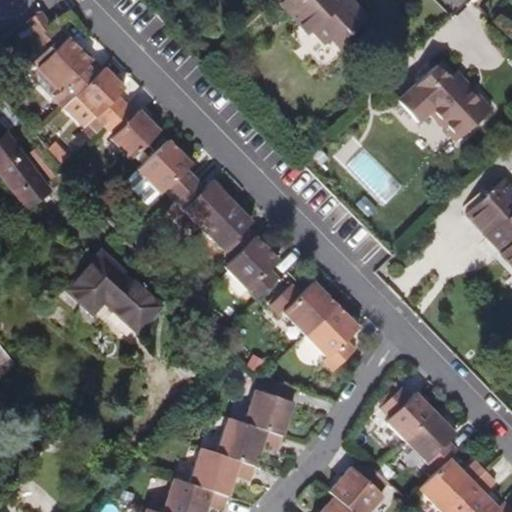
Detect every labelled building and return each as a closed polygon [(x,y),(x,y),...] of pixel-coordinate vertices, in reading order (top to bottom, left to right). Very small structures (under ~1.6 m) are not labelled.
[(368,19),(350,0),(343,0),(342,0),(274,0),(308,35),(312,31),(325,45),(330,41),(343,28),(350,35),(368,19)] [(341,52),(354,40),(350,36),(350,35),(343,28),(330,41),(341,52)] [(97,74),(87,64),(91,61),(67,37),(57,48),(52,43),(32,64),(38,70),(31,77),(51,99),(61,108),(68,101),(97,74)] [(490,109),(462,79),(455,86),(449,79),(436,65),(398,101),(417,123),(429,112),(456,141),(490,109)] [(126,104),(118,95),(125,88),(104,67),(97,74),(68,101),(97,132),(104,126),(126,104)] [(455,86),(462,79),(456,73),(449,79),(455,86)] [(159,131),(139,111),(135,114),(126,104),(104,126),(113,135),(109,139),(130,159),(159,131)] [(6,135),(0,138),(0,177),(24,209),(48,191),(6,135)] [(195,178),(185,169),(191,164),(169,141),(137,171),(160,194),(163,191),(172,200),(195,178)] [(59,172),(39,149),(29,156),(49,179),(59,172)] [(201,231),(231,201),(211,181),(204,188),(195,178),(172,200),(201,231)] [(511,189),(502,179),(465,214),(486,239),(491,233),(505,248),(499,253),(511,267),(511,189)] [(230,261),(255,236),(246,228),(252,223),(231,201),(201,231),(230,261)] [(269,269),(278,261),(275,258),(255,236),(230,261),(225,266),(257,299),(279,278),(269,269)] [(159,306),(100,253),(66,291),(91,313),(102,300),(137,332),(159,306)] [(303,336),(335,305),(313,281),(300,293),(290,284),(266,308),(277,318),(280,314),(303,336)] [(345,340),(358,328),(335,305),(303,336),(326,358),(322,361),(332,372),(354,349),(345,340)] [(218,360),(195,340),(171,368),(193,387),(218,360)] [(0,347),(0,374),(14,364),(0,347)] [(293,402),(288,401),(293,389),(263,378),(258,391),(254,389),(243,423),(282,436),(293,402)] [(404,443),(434,413),(414,393),(411,397),(401,386),(378,409),(385,416),(382,420),(404,443)] [(457,450),(448,441),(455,434),(434,413),(404,443),(433,473),(448,459),(457,450)] [(254,467),(261,447),(277,452),(282,436),(243,423),(227,418),(215,454),(254,467)] [(73,435),(62,424),(54,432),(65,441),(73,435)] [(249,482),(254,467),(215,454),(199,448),(188,484),(227,496),(234,477),(249,482)] [(439,511),(443,511),(484,472),(473,461),(462,472),(448,459),(433,473),(417,489),(439,511)] [(378,494),(387,483),(375,472),(364,462),(355,473),(350,468),(327,492),(333,497),(349,511),(368,511),(382,497),(378,494)] [(484,472),(443,511),(492,511),(497,508),(483,494),(495,483),(484,472)] [(222,511),(227,496),(188,484),(172,479),(161,511),(204,511),(206,507),(222,511)] [(349,511),(333,497),(319,511),(349,511)] [(511,511),(511,510),(503,502),(497,508),(492,511),(511,511)]
